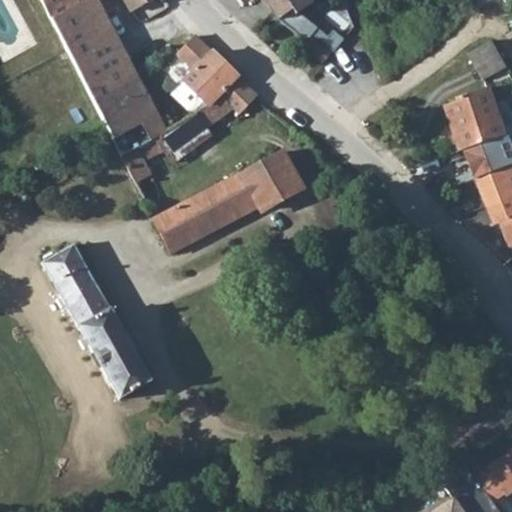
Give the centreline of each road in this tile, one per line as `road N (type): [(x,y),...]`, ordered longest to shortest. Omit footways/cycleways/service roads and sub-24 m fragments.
road 1 (residential): [(191,0),(254,67),(376,168),(511,323)]
road 2 (track): [(488,0),(423,76),(333,130)]
